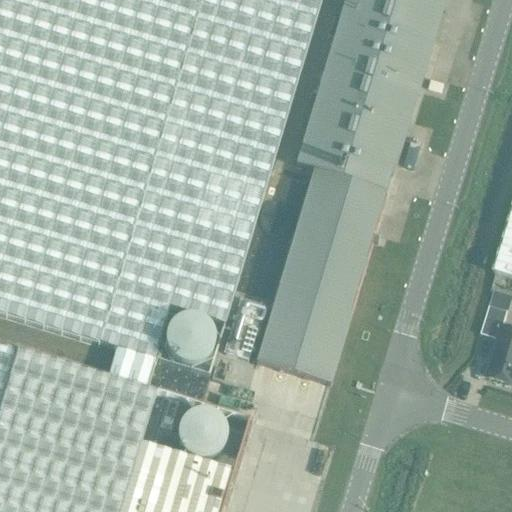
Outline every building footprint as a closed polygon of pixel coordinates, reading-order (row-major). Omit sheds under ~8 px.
[(0,0),(0,319),(115,354),(153,365),(154,365),(170,311),(225,327),(322,0),(0,0)] [(313,172),(255,366),(332,389),(447,4),(434,0),(345,0),(296,167),(313,172)] [(511,219),(495,277),(497,278),(511,282),(511,219)] [(487,379),(511,386),(511,332),(503,330),(508,314),(490,309),(481,337),(498,342),(487,379)] [(0,350),(0,511),(220,511),(232,474),(139,447),(154,397),(145,394),(106,383),(0,350)] [(106,383),(145,394),(153,365),(115,354),(106,383)] [(228,374),(215,370),(212,381),(225,385),(228,374)]
